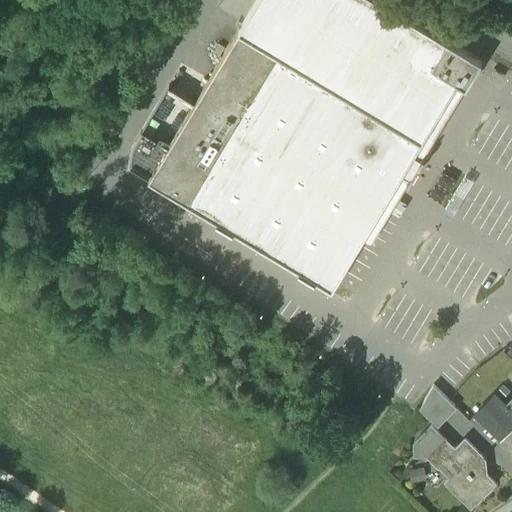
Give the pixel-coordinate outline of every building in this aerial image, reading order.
[(482,59),(384,0),(255,0),(239,27),(423,138),(457,80),(466,85),(482,59)] [(423,138),(239,27),(163,153),(158,161),(134,146),(134,142),(137,137),(143,128),(142,127),(133,142),(129,163),(153,177),(237,228),(333,286),(363,236),(402,171),(414,152),(423,138)] [(219,41),(214,50),(220,53),(225,45),(219,41)] [(423,138),(414,152),(421,156),(423,153),(424,154),(466,85),(457,80),(423,138)] [(163,153),(137,137),(134,142),(134,146),(158,161),(163,153)] [(421,156),(414,152),(402,171),(409,175),(407,178),(409,179),(411,176),(422,157),(424,154),(423,153),(421,156)] [(402,171),(363,236),(372,241),(409,179),(407,178),(409,175),(402,171)] [(456,405),(434,383),(421,405),(438,423),(456,405)] [(511,408),(505,402),(493,391),(475,410),(500,433),(511,420),(511,408)] [(445,436),(431,423),(415,440),(415,452),(427,452),(428,453),(445,436)] [(483,452),(465,435),(455,446),(445,436),(428,453),(439,464),(442,461),(451,452),(462,463),(453,472),(446,479),(459,492),(472,505),(473,503),(472,503),(494,481),(495,482),(496,481),(486,471),(485,454),(488,452),(486,450),(483,452)] [(462,463),(451,452),(442,461),(453,472),(462,463)] [(459,492),(446,479),(443,482),(455,495),(459,492)]
